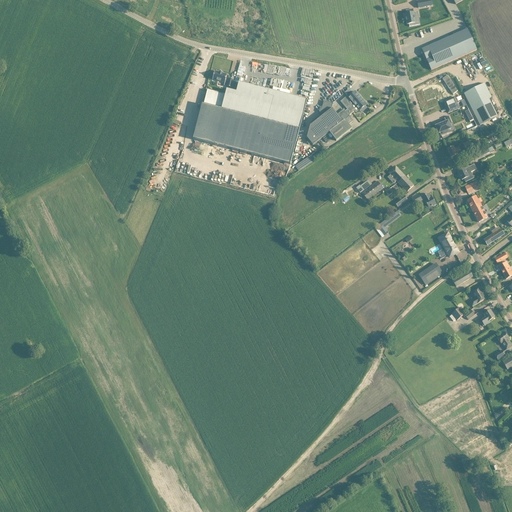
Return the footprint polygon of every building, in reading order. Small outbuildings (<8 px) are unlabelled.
[(430,0),(423,0),(417,1),(418,8),(432,6),(430,0)] [(407,25),(409,24),(409,27),(420,25),(417,12),(413,13),(413,10),(406,11),(407,14),(404,15),(404,19),(406,19),(407,25)] [(431,70),(477,50),(467,29),(422,50),(431,70)] [(225,87),(225,88),(229,89),(232,81),(229,80),(226,79),(227,76),(223,74),(223,73),(220,72),(220,73),(215,71),(212,79),(223,84),(222,86),(225,87)] [(447,76),(442,79),(453,94),(458,91),(447,76)] [(207,90),(203,105),(299,130),(307,101),(239,83),(236,92),(226,90),(225,95),(207,90)] [(484,83),(464,94),(479,125),(497,116),(488,99),(491,97),(484,83)] [(432,87),(425,90),(426,93),(425,93),(428,101),(438,96),(440,100),(444,98),(441,91),(439,92),(437,88),(434,89),(432,87)] [(355,92),(346,99),(346,101),(351,107),(354,104),(361,99),(355,92)] [(455,97),(444,102),(446,108),(457,103),(455,97)] [(351,107),(345,112),(348,115),(348,116),(354,111),(355,112),(357,112),(359,110),(359,111),(366,105),(361,99),(354,104),(351,107)] [(345,120),(346,120),(349,117),(348,116),(348,115),(345,112),(344,110),(337,115),(332,108),(333,102),(333,103),(324,101),(322,107),(320,107),(319,112),(322,116),(310,126),(307,138),(313,146),(313,145),(329,132),(345,120)] [(457,103),(446,108),(448,113),(459,108),(457,103)] [(202,104),(193,139),(212,144),(285,164),(290,165),(299,130),(203,105),(202,104)] [(441,124),(435,127),(439,134),(440,134),(441,136),(449,133),(448,130),(451,129),(450,124),(452,124),(451,124),(449,117),(444,119),(445,122),(443,123),(441,124)] [(345,120),(329,132),(336,141),(352,129),(349,125),(345,120)] [(469,141),(463,144),(466,151),(472,149),(469,141)] [(494,151),(491,145),(476,152),(479,158),(494,151)] [(454,149),(453,147),(447,150),(451,158),(461,154),(458,147),(454,149)] [(317,152),(312,155),(315,160),(320,156),(317,152)] [(463,170),(458,172),(462,180),(464,179),(466,182),(470,180),(468,177),(467,174),(471,172),(477,170),(474,164),(468,167),(463,170)] [(391,171),(389,173),(390,174),(394,178),(390,181),(393,184),(394,183),(396,182),(395,182),(396,181),(398,183),(405,177),(396,168),(392,172),(391,171)] [(405,177),(398,183),(407,192),(414,186),(405,177)] [(359,186),(356,189),(360,194),(371,185),(368,181),(360,187),(359,186)] [(374,185),(362,194),(368,201),(383,189),(378,182),(374,185)] [(473,183),(465,187),(468,193),(476,190),(473,183)] [(428,194),(424,197),(422,198),(424,202),(425,201),(429,209),(436,205),(432,197),(431,198),(428,194)] [(394,203),(397,207),(408,199),(404,195),(394,203)] [(419,195),(411,199),(415,206),(423,201),(419,195)] [(471,199),(467,201),(473,212),(479,223),(487,218),(482,207),(476,196),(471,199)] [(398,211),(377,227),(384,236),(389,233),(385,228),(401,216),(398,211)] [(504,235),(500,230),(484,241),(487,246),(504,235)] [(455,245),(452,240),(448,233),(444,235),(443,235),(440,237),(439,238),(442,243),(444,242),(447,246),(444,248),(450,257),(458,253),(454,245),(455,245)] [(505,253),(495,259),(497,264),(508,258),(505,253)] [(506,263),(503,264),(499,267),(506,279),(511,276),(511,269),(510,270),(506,263)] [(425,285),(442,273),(436,264),(419,276),(425,285)] [(468,269),(451,279),(456,287),(473,277),(468,269)] [(475,300),(470,303),(472,306),(477,304),(486,299),(484,295),(483,295),(479,289),(476,291),(475,290),(473,291),(472,293),(471,293),(475,300)] [(459,309),(452,315),(457,320),(464,315),(459,309)] [(468,320),(471,318),(474,315),(471,311),(465,316),(468,320)] [(489,321),(494,318),(490,311),(484,315),(486,318),(481,321),(482,322),(481,323),(483,327),(484,326),(487,325),(487,324),(490,322),(489,321)] [(505,333),(501,336),(497,338),(501,344),(502,344),(506,350),(511,346),(511,345),(508,340),(509,339),(505,333)] [(502,350),(494,354),(498,360),(506,356),(502,350)] [(511,356),(502,362),(507,370),(511,367),(511,356)]
